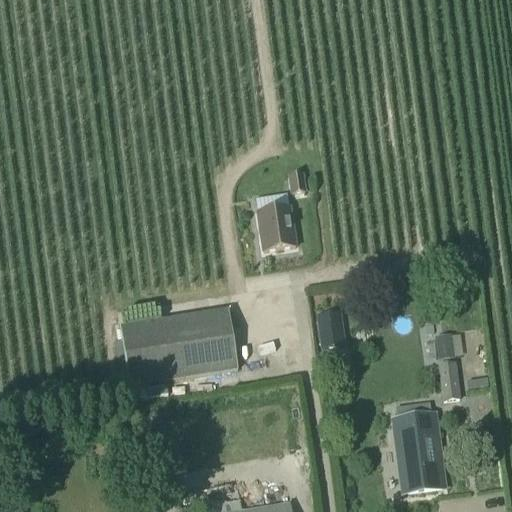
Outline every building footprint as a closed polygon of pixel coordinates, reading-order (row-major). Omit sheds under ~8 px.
[(305,174),(289,177),(293,196),(309,193),(305,174)] [(295,250),(288,211),(256,216),(262,256),(295,250)] [(344,349),(339,315),(316,318),(321,352),(344,349)] [(129,392),(236,375),(227,316),(119,333),(129,392)] [(437,363),(454,360),(451,337),(434,339),(437,363)] [(454,367),(436,369),(441,406),(458,404),(454,367)] [(404,496),(442,491),(432,419),(395,424),(404,496)]
